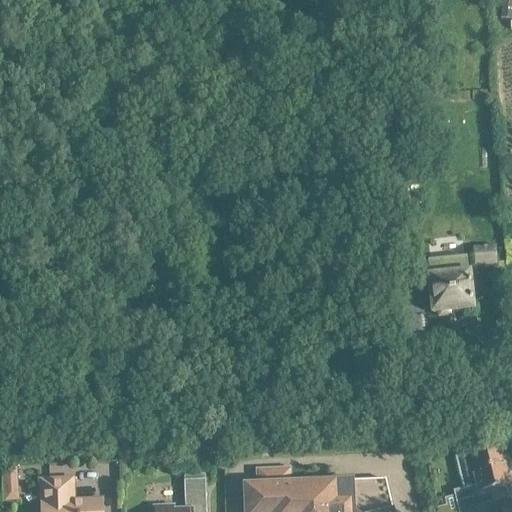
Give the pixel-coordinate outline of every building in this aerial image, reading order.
[(413,241),(400,241),(401,263),(415,262),(413,241)] [(475,251),(476,266),(496,265),(495,250),(475,251)] [(471,311),(469,289),(468,274),(460,275),(459,270),(439,272),(439,278),(428,279),(432,314),(439,314),(439,317),(448,316),(448,313),(471,311)] [(457,511),(458,511),(511,499),(509,486),(511,484),(511,480),(507,459),(502,460),(500,449),(465,458),(470,476),(474,475),(477,487),(453,492),(457,511)] [(221,459),(208,459),(209,470),(222,469),(221,459)] [(17,469),(3,469),(4,482),(11,482),(17,476),(17,469)] [(392,511),(385,481),(332,483),(332,485),(290,487),(289,471),(257,472),(258,488),(245,489),(245,511),(392,511)] [(101,511),(101,502),(74,503),(73,480),(39,482),(40,511),(101,511)] [(205,511),(205,481),(184,482),(184,511),(172,511),(172,509),(154,509),(153,511),(205,511)] [(511,511),(511,499),(458,511),(511,511)]
